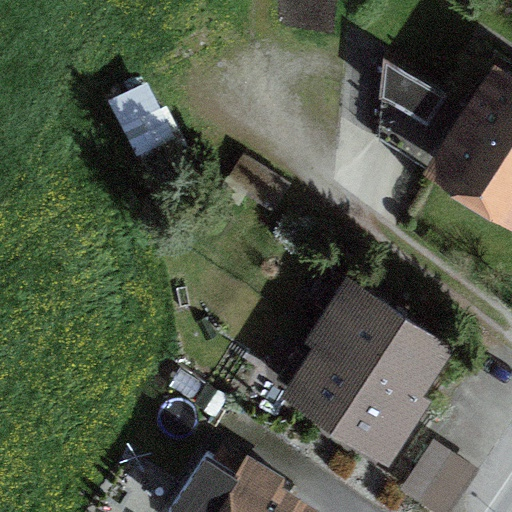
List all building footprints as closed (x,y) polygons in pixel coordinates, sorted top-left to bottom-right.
[(395,114),(435,138),(414,173),(507,230),(511,221),(511,81),(482,63),(453,110),(399,75),(395,114)] [(288,188),(241,162),(226,189),(273,216),(288,188)] [(316,344),(409,403),(445,346),(341,280),(304,337),(316,344)] [(379,464),(416,407),(409,403),(316,344),(280,401),(379,464)] [(436,511),(465,469),(422,440),(392,486),(430,511),(436,511)] [(225,467),(193,446),(151,511),(307,511),(269,488),(275,478),(234,452),(225,467)]
